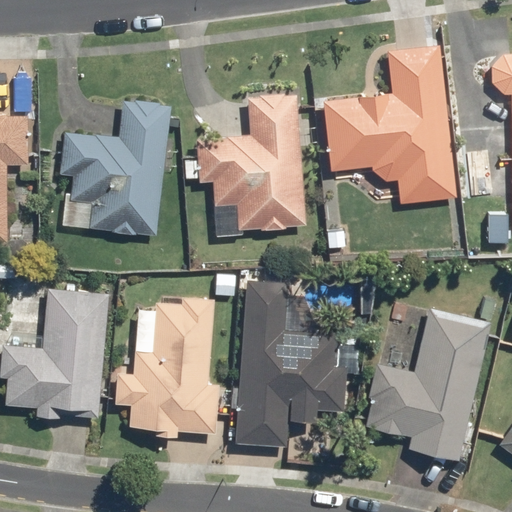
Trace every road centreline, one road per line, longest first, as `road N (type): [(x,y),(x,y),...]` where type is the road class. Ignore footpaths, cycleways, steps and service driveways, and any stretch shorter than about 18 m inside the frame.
road 1 (residential): [(0,478),(332,511)]
road 2 (residential): [(144,0),(0,11)]
